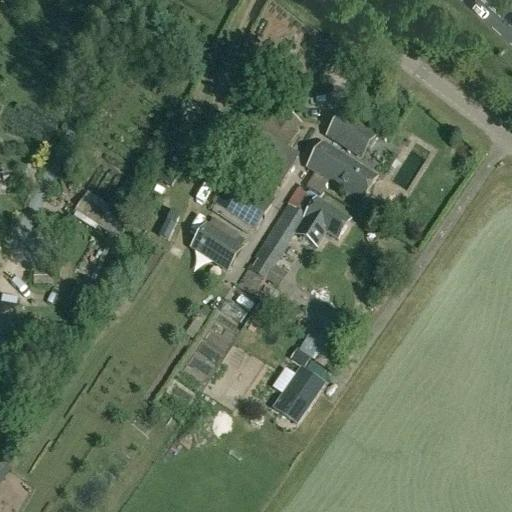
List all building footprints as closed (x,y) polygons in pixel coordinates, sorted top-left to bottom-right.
[(379,135),(341,110),(323,137),(362,162),(379,135)] [(229,129),(216,150),(279,188),(292,167),(276,158),(295,126),(279,117),(273,126),(258,117),(245,139),(229,129)] [(377,179),(319,144),(304,170),(361,204),(377,179)] [(271,203),(229,178),(211,207),(253,232),(271,203)] [(178,220),(187,223),(194,202),(185,199),(178,220)] [(302,234),(299,240),(316,251),(320,245),(326,235),(338,242),(349,224),(316,203),(315,204),(310,200),(303,211),(309,214),(304,221),(304,222),(308,224),(302,234)] [(264,284),(271,272),(282,255),(289,243),(303,220),(304,219),(287,208),(247,274),(264,284)] [(205,231),(203,234),(191,253),(227,275),(239,255),(241,253),(205,231)] [(17,311),(0,307),(0,338),(1,339),(19,331),(17,311)] [(206,320),(210,314),(203,309),(199,315),(206,320)] [(304,370),(310,361),(298,353),(292,362),(304,370)] [(297,428),(326,387),(300,369),(272,411),(297,428)]
